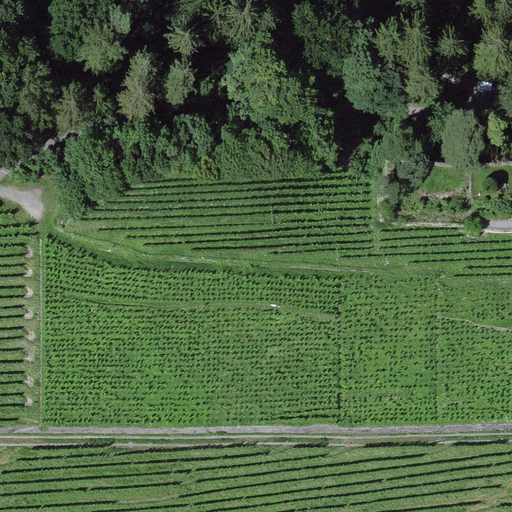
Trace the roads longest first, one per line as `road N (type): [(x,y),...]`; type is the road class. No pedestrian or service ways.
road 1 (track): [(0,23),(113,47),(491,91),(481,109),(461,116),(260,103),(148,113),(0,180)]
road 2 (track): [(0,440),(511,433)]
